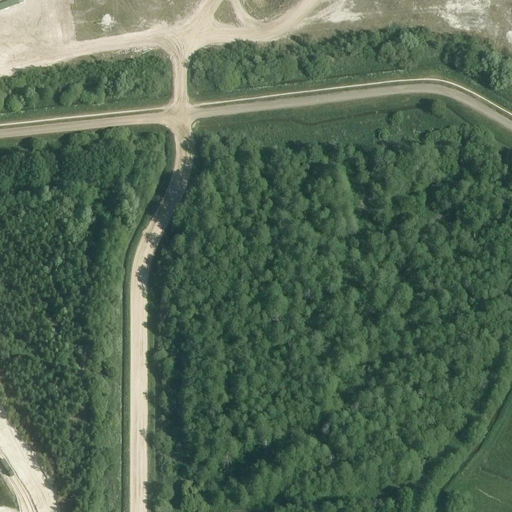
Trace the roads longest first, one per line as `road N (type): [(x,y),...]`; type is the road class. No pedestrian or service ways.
road 1 (track): [(213,0),(180,54),(179,179),(141,260),(138,511)]
road 2 (track): [(511,125),(453,93),(421,87),(0,134)]
road 3 (track): [(308,0),(265,33),(214,35),(197,26)]
